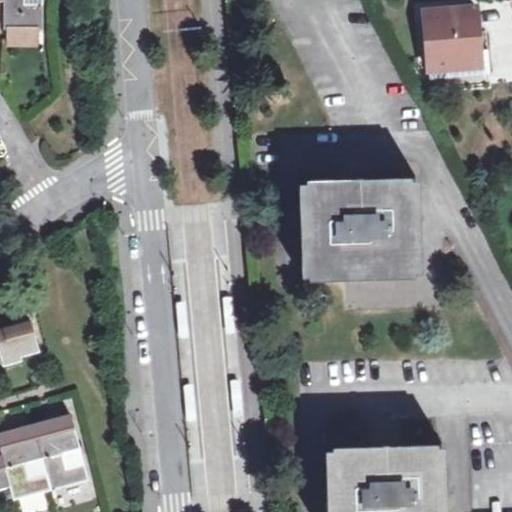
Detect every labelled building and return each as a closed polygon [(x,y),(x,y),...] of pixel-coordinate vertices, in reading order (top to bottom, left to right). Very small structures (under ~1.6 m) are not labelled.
[(4,0),(4,25),(43,27),(44,4),(26,3),(26,0),(4,0)] [(490,75),(486,32),(478,33),(476,8),(424,13),(430,80),(490,75)] [(316,276),(418,274),(415,178),(313,180),(316,276)] [(229,301),(220,302),(224,336),(233,336),(229,301)] [(183,305),(174,306),(177,341),(186,340),(183,305)] [(0,366),(0,367),(19,363),(18,358),(36,353),(28,322),(0,329),(0,366)] [(237,382),(228,383),(232,418),(240,417),(237,382)] [(191,387),(182,388),(185,423),(194,422),(191,387)] [(48,433),(71,427),(68,416),(30,426),(32,432),(46,428),(48,433)] [(32,432),(30,426),(0,434),(0,440),(7,439),(9,444),(34,437),(32,432)] [(86,483),(81,466),(64,471),(61,456),(78,452),(71,427),(48,433),(46,428),(32,432),(34,437),(40,462),(44,475),(48,492),(86,483)] [(48,492),(44,475),(27,480),(23,466),(40,462),(34,437),(9,444),(7,439),(0,440),(0,455),(0,456),(8,488),(11,501),(48,492)] [(339,511),(442,511),(440,442),(339,445),(339,511)] [(0,490),(8,488),(0,456),(0,490)]
